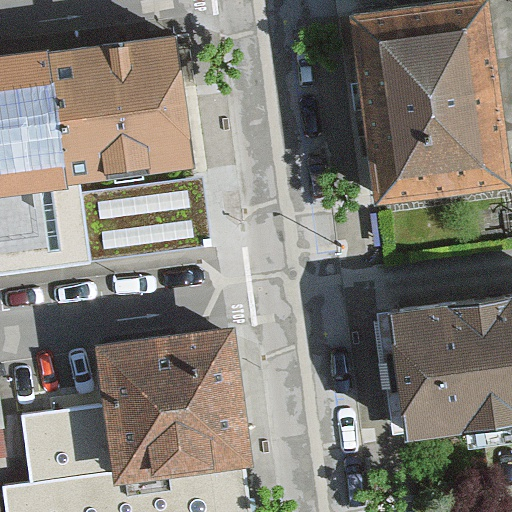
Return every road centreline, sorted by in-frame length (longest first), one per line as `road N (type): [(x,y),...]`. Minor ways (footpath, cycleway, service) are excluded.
road 1 (unclassified): [(271,274),(241,0)]
road 2 (residential): [(0,313),(271,274)]
road 3 (unclassified): [(307,511),(271,274)]
road 4 (residential): [(135,0),(0,16)]
